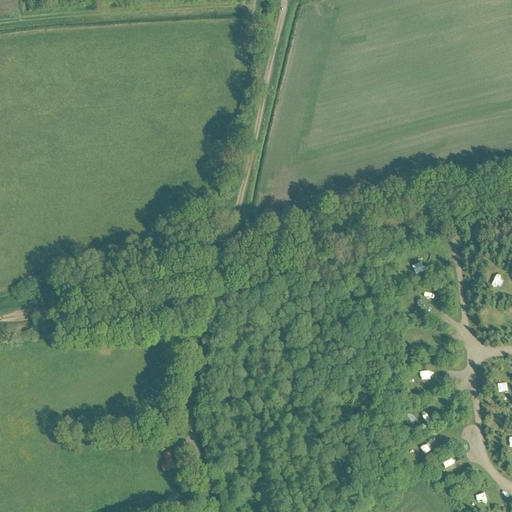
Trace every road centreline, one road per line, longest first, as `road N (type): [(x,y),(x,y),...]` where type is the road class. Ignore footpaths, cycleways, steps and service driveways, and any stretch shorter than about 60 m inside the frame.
road 1 (track): [(226,269),(285,0)]
road 2 (track): [(217,511),(190,424),(226,269)]
road 3 (track): [(226,269),(451,207)]
road 4 (track): [(0,319),(226,269)]
